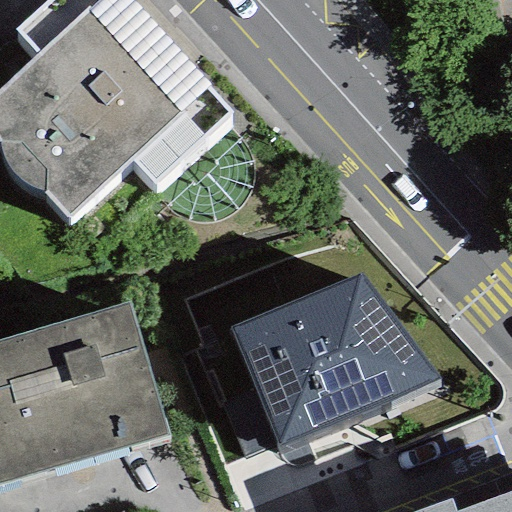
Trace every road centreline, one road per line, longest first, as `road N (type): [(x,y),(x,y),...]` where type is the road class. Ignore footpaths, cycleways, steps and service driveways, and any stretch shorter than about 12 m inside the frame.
road 1 (secondary): [(511,297),(253,0)]
road 2 (residential): [(511,438),(284,511)]
